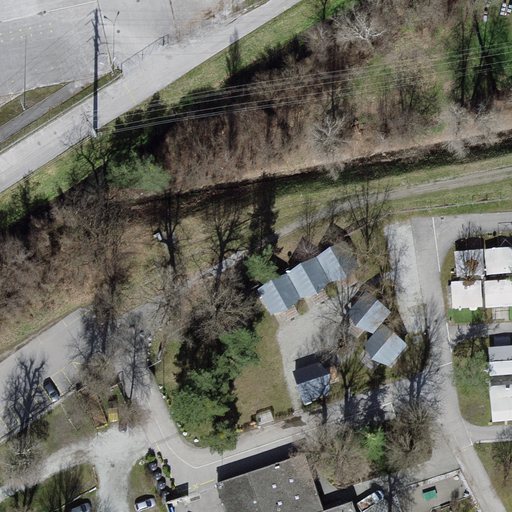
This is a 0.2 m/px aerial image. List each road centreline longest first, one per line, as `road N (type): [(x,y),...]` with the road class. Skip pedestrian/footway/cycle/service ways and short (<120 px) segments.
road 1 (track): [(115,327),(325,213),(511,174)]
road 2 (unclassified): [(0,176),(284,0)]
road 3 (unclassified): [(0,394),(59,351),(115,327)]
